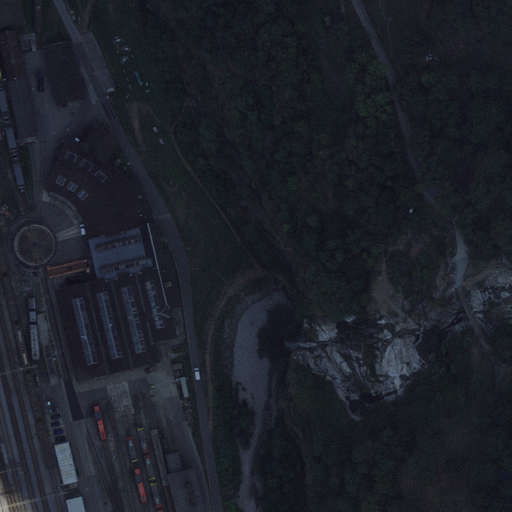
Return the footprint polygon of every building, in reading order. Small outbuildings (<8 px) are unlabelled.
[(0,0),(0,28),(25,23),(20,0),(0,0)] [(340,16),(328,19),(332,36),(344,33),(340,16)] [(0,34),(0,52),(19,140),(38,136),(15,31),(0,34)] [(73,41),(44,47),(57,106),(85,101),(73,41)] [(94,125),(81,145),(86,148),(104,159),(108,162),(120,142),(94,125)] [(88,239),(89,238),(150,223),(154,222),(150,206),(141,185),(136,177),(129,181),(122,170),(119,173),(108,162),(104,159),(86,148),(81,145),(67,138),(47,190),(56,193),(74,205),(78,209),(77,211),(79,214),(83,224),(86,233),(88,239)] [(154,222),(150,223),(160,267),(170,310),(182,307),(170,254),(165,255),(157,222),(154,222)] [(100,281),(160,267),(150,223),(89,238),(100,281)] [(170,310),(160,267),(100,281),(54,292),(76,383),(90,380),(102,377),(114,374),(126,371),(139,368),(151,365),(160,363),(155,344),(161,343),(177,339),(170,310)] [(57,448),(65,486),(79,483),(70,445),(57,448)] [(179,453),(165,456),(170,475),(184,472),(179,453)] [(170,475),(168,476),(176,511),(204,511),(194,469),(184,472),(170,475)] [(86,511),(84,499),(69,501),(70,511),(86,511)]
